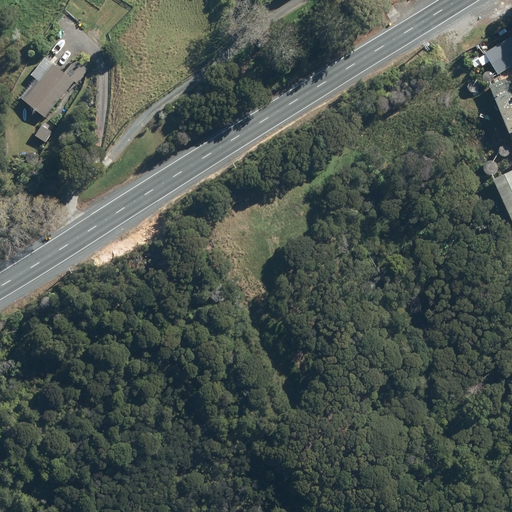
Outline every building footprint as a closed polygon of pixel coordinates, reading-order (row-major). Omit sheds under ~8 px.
[(83,28),(67,14),(62,20),(78,34),(83,28)] [(90,69),(77,57),(67,69),(55,60),(23,97),(48,119),(90,69)] [(511,73),(495,80),(511,118),(511,73)] [(46,123),(38,135),(48,141),(55,129),(46,123)] [(511,169),(501,174),(511,199),(511,169)]
